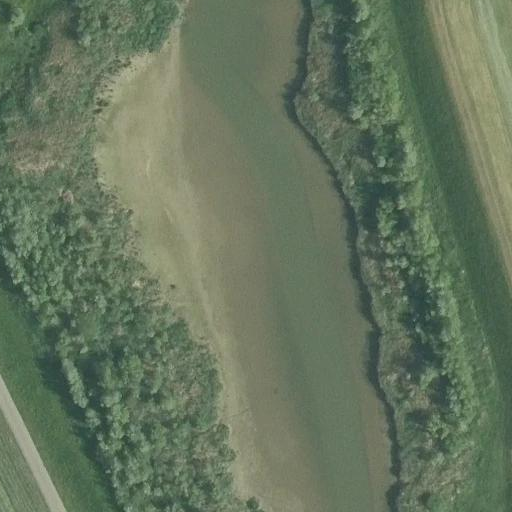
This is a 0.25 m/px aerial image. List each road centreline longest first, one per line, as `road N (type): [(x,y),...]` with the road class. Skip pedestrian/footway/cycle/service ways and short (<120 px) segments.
road 1 (track): [(511,263),(439,30),(437,0)]
road 2 (residential): [(62,511),(0,380)]
